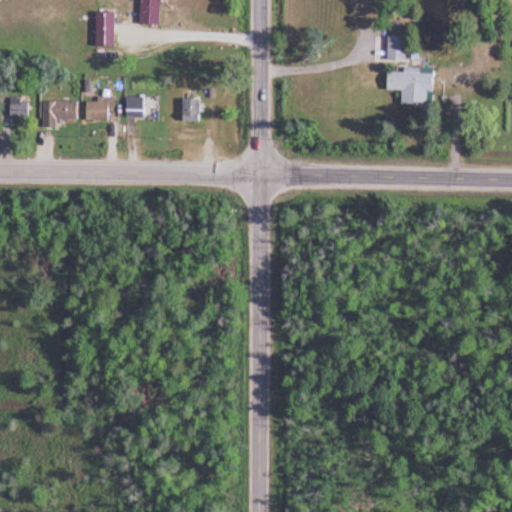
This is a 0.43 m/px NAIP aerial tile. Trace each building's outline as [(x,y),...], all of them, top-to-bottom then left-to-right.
[(165,25),(164,0),(144,0),(144,25),(165,25)] [(119,12),(100,12),(100,47),(119,47),(119,12)] [(410,37),(391,37),(391,61),(410,61),(410,37)] [(402,72),(402,92),(438,92),(438,72),(402,72)] [(128,117),(148,117),(148,95),(128,95),(128,117)] [(89,120),(116,120),(116,97),(100,97),(100,101),(89,101),(89,120)] [(15,119),(32,119),(32,99),(15,99),(15,119)] [(204,122),(204,99),(185,99),(185,122),(204,122)] [(62,129),(62,121),(82,121),(82,101),(46,101),(46,129),(62,129)]
